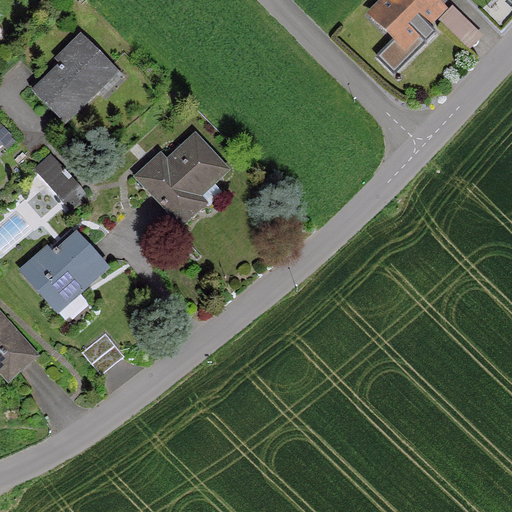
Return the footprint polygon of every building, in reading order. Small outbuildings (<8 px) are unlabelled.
[(433,3),(430,0),(389,0),(371,19),(396,43),(405,33),(413,35),(421,27),(439,9),(433,3)] [(450,11),(440,22),(469,51),(480,40),(450,11)] [(95,91),(90,87),(110,67),(80,38),(59,59),(64,64),(33,95),(46,108),(62,123),(62,124),(95,91)] [(159,170),(152,162),(135,179),(150,196),(177,225),(179,228),(203,205),(196,198),(224,172),(193,139),(159,170)] [(46,186),(59,201),(67,211),(84,196),(81,192),(52,159),(35,174),(46,186)] [(50,259),(44,251),(20,272),(50,307),(73,288),(77,293),(106,268),(101,262),(89,249),(77,234),(58,251),(55,249),(52,252),(55,255),(50,259)] [(0,373),(7,381),(15,373),(31,359),(33,358),(0,320),(0,373)] [(103,335),(80,353),(99,377),(122,358),(103,335)]
